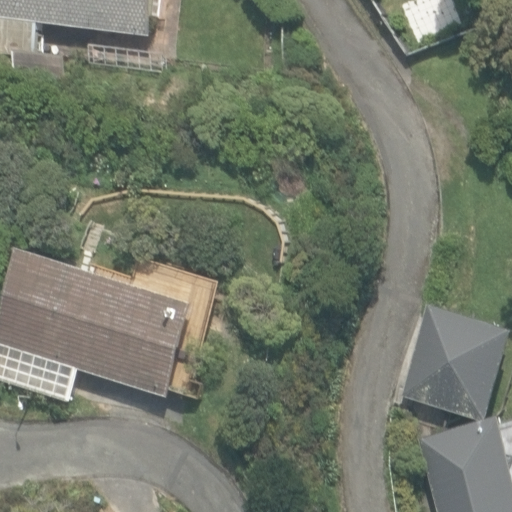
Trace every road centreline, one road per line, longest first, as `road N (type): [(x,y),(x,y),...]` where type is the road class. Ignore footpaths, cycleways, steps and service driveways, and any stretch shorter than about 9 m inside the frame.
road 1 (residential): [(321,0),(418,168),(423,222),(367,375),(374,511)]
road 2 (residential): [(216,511),(139,450),(0,452)]
